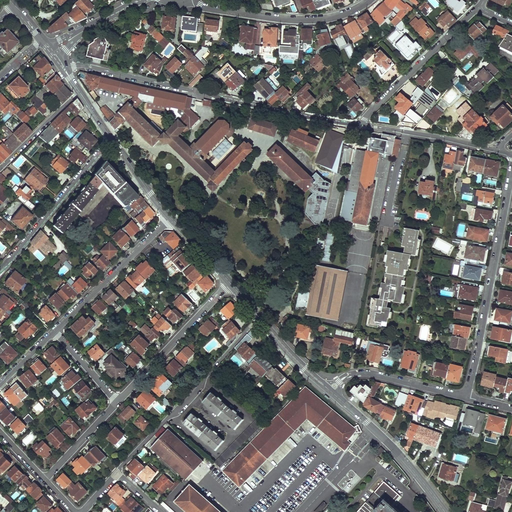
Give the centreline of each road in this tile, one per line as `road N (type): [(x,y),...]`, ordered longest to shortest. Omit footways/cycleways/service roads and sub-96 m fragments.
road 1 (residential): [(63,67),(359,124)]
road 2 (residential): [(465,396),(511,177)]
road 3 (residential): [(259,317),(117,472)]
road 4 (residential): [(196,0),(298,19),(339,15),(368,0)]
road 5 (residential): [(111,139),(0,270)]
road 6 (residential): [(359,124),(478,7)]
road 7 (secondary): [(329,390),(396,451),(443,511)]
road 8 (residential): [(229,283),(118,402)]
road 9 (residential): [(54,331),(170,217)]
road 10 (residential): [(329,390),(350,374),(367,373),(465,396)]
road 11 (residential): [(359,124),(493,150)]
